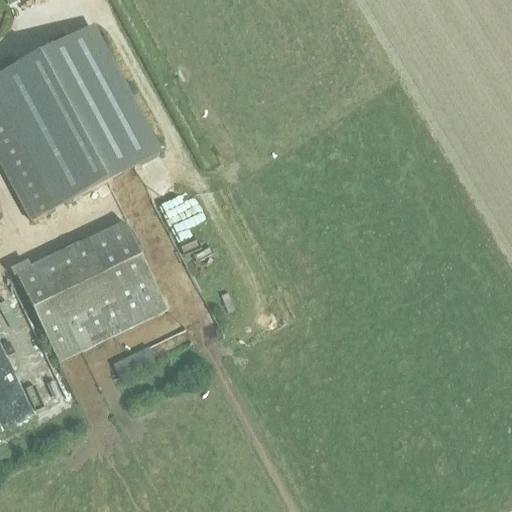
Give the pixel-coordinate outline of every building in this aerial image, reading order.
[(25,0),(4,0),(10,9),(25,0)] [(0,79),(0,164),(32,225),(169,151),(95,28),(0,79)] [(18,279),(59,365),(168,313),(125,224),(32,269),(29,263),(12,272),(16,280),(18,279)] [(0,382),(24,372),(0,317),(0,382)] [(150,350),(114,367),(121,381),(157,364),(150,350)]
